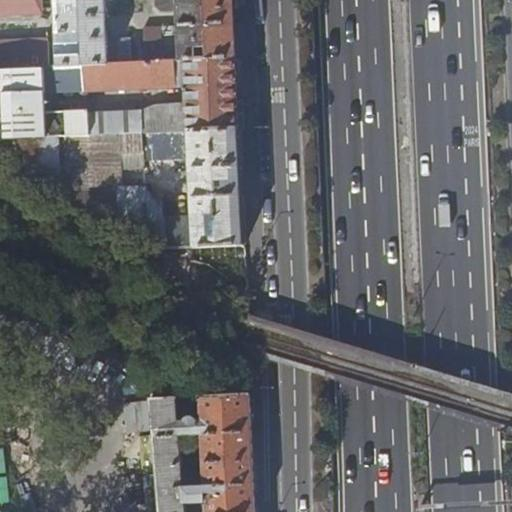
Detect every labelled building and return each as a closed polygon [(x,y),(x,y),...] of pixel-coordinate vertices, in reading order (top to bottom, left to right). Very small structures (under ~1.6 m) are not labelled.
[(0,0),(0,14),(44,12),(43,0),(0,0)] [(107,0),(58,0),(62,67),(111,65),(107,0)] [(237,59),(234,0),(158,0),(159,6),(163,11),(181,10),(182,26),(171,26),(172,34),(182,34),(182,43),(161,44),(161,35),(134,37),(134,38),(135,64),(237,59)] [(127,64),(135,64),(134,38),(125,38),(127,64)] [(14,44),(15,69),(53,67),(51,42),(14,44)] [(0,70),(15,69),(14,44),(0,44),(0,70)] [(0,142),(22,142),(49,138),(144,133),(162,132),(241,127),(237,59),(135,64),(127,64),(111,65),(62,67),(53,67),(15,69),(0,70),(0,142)] [(183,248),(196,247),(246,245),(241,127),(162,132),(162,148),(177,147),(178,156),(192,155),(194,197),(188,198),(188,213),(186,213),(186,221),(169,223),(171,249),(183,248)] [(162,132),(144,133),(145,157),(163,156),(162,148),(162,132)] [(163,156),(178,156),(177,147),(162,148),(163,156)] [(64,200),(151,250),(171,249),(169,223),(168,207),(151,187),(123,186),(123,185),(44,185),(64,200)] [(232,293),(246,292),(246,245),(196,247),(196,264),(200,264),(207,267),(231,284),(232,293)] [(152,254),(183,261),(183,248),(171,249),(151,250),(152,254)] [(151,400),(171,399),(169,375),(147,377),(151,400)] [(181,424),(179,398),(171,399),(151,400),(151,404),(161,511),(188,511),(188,504),(208,503),(208,511),(258,511),(252,393),(202,397),(203,422),(198,422),(198,421),(196,419),(192,418),(187,420),(186,423),(181,424)] [(188,504),(188,511),(208,511),(208,503),(188,504)]
